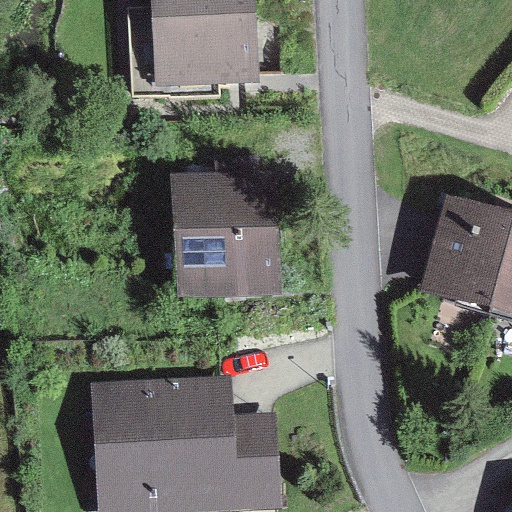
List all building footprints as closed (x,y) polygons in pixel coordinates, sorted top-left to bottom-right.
[(253,0),(146,0),(154,101),(260,94),(253,0)] [(278,183),(173,186),(176,308),(281,306),(278,183)] [(493,314),(511,240),(511,231),(450,215),(428,296),(493,314)] [(511,318),(511,240),(493,314),(511,318)] [(228,383),(82,387),(86,511),(105,511),(280,507),(277,421),(229,422),(228,383)]
